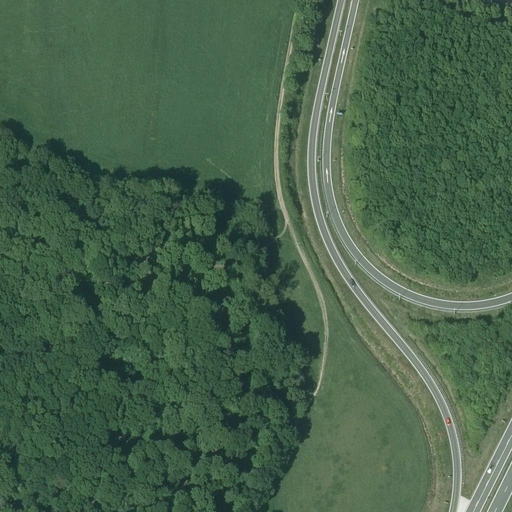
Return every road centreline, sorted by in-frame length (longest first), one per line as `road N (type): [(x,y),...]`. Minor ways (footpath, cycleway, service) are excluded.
road 1 (trunk): [(340,0),(316,103),(315,205),(347,276),(440,402),(454,443),(453,511)]
road 2 (trunk): [(511,302),(474,316),(424,314),(375,285),(348,248),(331,200),(326,137),(355,0)]
road 3 (track): [(288,222),(322,306),(326,339),(293,428),(246,511)]
road 4 (track): [(24,439),(85,449),(121,438),(150,415),(215,333)]
road 5 (track): [(299,0),(275,129),(276,186),(288,222)]
